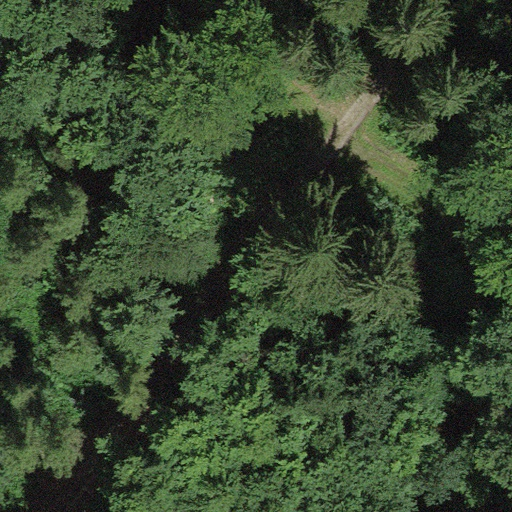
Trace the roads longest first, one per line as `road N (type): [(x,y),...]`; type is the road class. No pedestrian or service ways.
road 1 (track): [(52,511),(441,0)]
road 2 (track): [(511,221),(358,112)]
